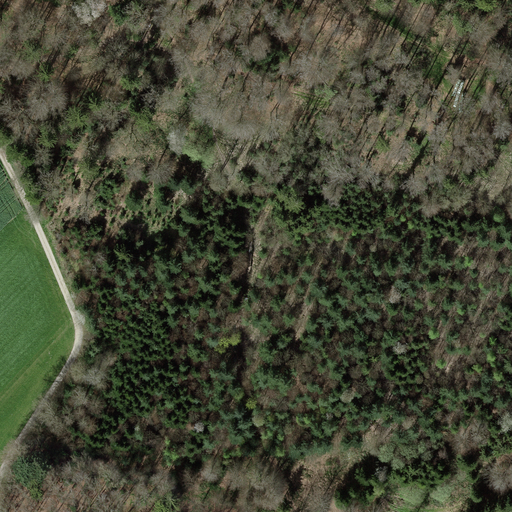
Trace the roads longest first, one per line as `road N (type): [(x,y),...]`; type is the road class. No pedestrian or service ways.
road 1 (track): [(0,154),(79,334),(74,357),(0,486)]
road 2 (track): [(245,242),(241,373),(297,511)]
